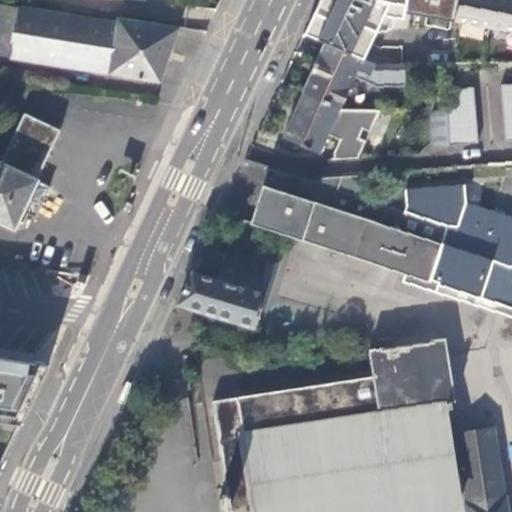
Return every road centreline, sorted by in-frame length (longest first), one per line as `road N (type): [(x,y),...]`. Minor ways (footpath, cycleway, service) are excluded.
road 1 (primary): [(112,334),(135,315),(200,178),(201,146)]
road 2 (primary): [(201,146),(178,171),(120,291),(112,334)]
road 3 (primary): [(267,0),(201,146)]
road 4 (primary): [(61,445),(112,334)]
